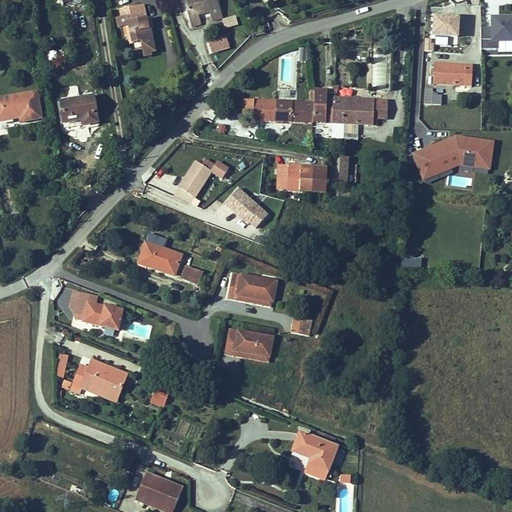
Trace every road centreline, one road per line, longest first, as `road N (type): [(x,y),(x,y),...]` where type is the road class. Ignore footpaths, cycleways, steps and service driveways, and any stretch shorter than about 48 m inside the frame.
road 1 (unclassified): [(43,266),(241,50),(286,27),(386,0)]
road 2 (residential): [(210,489),(195,469),(44,405),(34,388),(43,266)]
road 3 (unknown): [(43,266),(200,324)]
